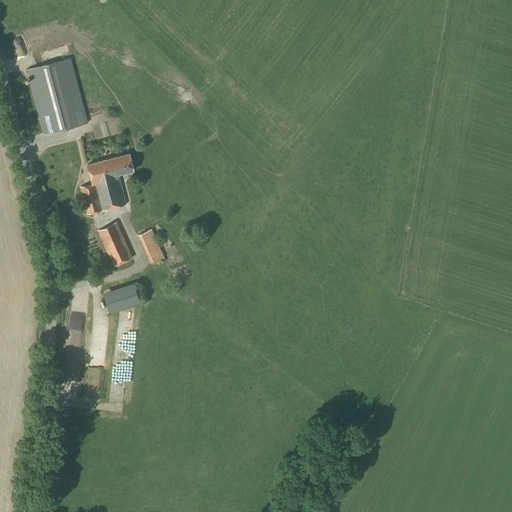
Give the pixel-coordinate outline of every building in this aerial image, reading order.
[(44,135),(77,126),(88,123),(71,58),(59,61),(27,70),(44,135)] [(87,214),(125,205),(119,177),(118,174),(133,170),(129,154),(87,164),(92,184),(80,187),(87,214)] [(114,267),(132,258),(116,222),(98,231),(114,267)] [(156,228),(141,234),(154,263),(168,257),(156,228)] [(109,313),(140,303),(134,283),(103,293),(109,313)] [(123,393),(121,405),(134,406),(136,391),(129,390),(129,394),(123,393)]
